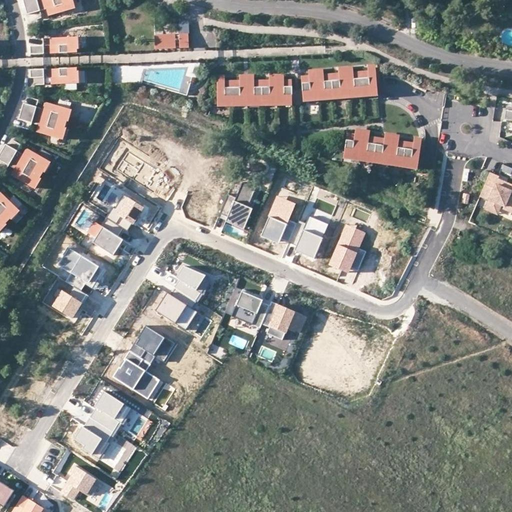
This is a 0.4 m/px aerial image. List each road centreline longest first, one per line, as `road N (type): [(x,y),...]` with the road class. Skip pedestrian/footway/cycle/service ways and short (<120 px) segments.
road 1 (residential): [(415,276),(399,305),(381,310),(185,231),(169,234),(151,246),(34,433),(36,458)]
road 2 (residential): [(213,0),(312,8),(442,56),(511,68)]
road 3 (residential): [(458,142),(433,243),(415,276)]
road 4 (residential): [(12,0),(21,41),(0,130)]
